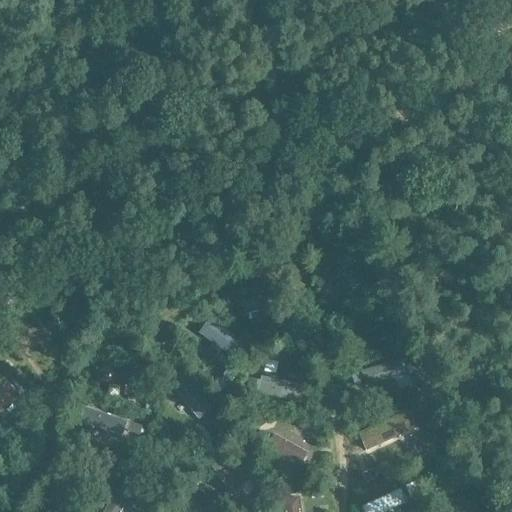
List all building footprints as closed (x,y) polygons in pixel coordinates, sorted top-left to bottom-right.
[(324,294),(336,306),(368,273),(356,261),(324,294)] [(321,290),(327,282),(322,278),(315,286),(321,290)] [(241,300),(245,315),(247,315),(249,323),(263,319),(261,311),(267,309),(268,313),(276,310),(275,307),(282,305),(278,290),(241,300)] [(201,333),(212,342),(209,345),(215,350),(218,347),(231,358),(241,346),(211,321),(201,333)] [(392,321),(353,338),(358,352),(398,335),(392,321)] [(366,389),(410,375),(404,358),(360,372),(366,389)] [(141,402),(145,365),(130,363),(127,401),(141,402)] [(0,373),(0,406),(15,389),(28,401),(40,387),(15,365),(4,377),(0,373)] [(233,366),(227,373),(232,378),(239,371),(233,366)] [(353,386),(360,383),(357,374),(350,376),(353,386)] [(211,409),(184,377),(171,388),(198,420),(211,409)] [(250,377),(246,389),(256,392),(259,379),(250,377)] [(304,387),(261,377),(257,394),(300,405),(304,387)] [(84,408),(78,424),(122,438),(127,423),(84,408)] [(216,410),(209,417),(217,426),(224,419),(216,410)] [(358,434),(365,452),(415,430),(407,412),(358,434)] [(5,421),(0,427),(0,429),(9,437),(16,430),(5,421)] [(263,431),(258,441),(265,445),(270,434),(263,431)] [(266,449),(300,467),(308,453),(274,435),(266,449)] [(222,459),(212,465),(217,472),(227,466),(222,459)] [(247,502),(237,486),(240,484),(236,476),(233,478),(227,469),(216,476),(236,508),(247,502)] [(373,470),(361,475),(365,484),(377,478),(373,470)] [(54,511),(61,504),(66,499),(72,492),(59,481),(32,511),(54,511)] [(120,511),(126,503),(129,505),(134,496),(131,494),(134,489),(121,482),(103,511),(120,511)] [(240,488),(245,498),(256,492),(250,482),(240,488)] [(414,485),(406,489),(410,498),(418,494),(414,485)] [(285,496),(295,495),(294,487),(284,488),(285,496)] [(362,511),(387,511),(392,510),(393,511),(397,511),(403,510),(401,506),(406,503),(400,489),(361,508),(362,511)] [(300,511),(299,498),(282,500),(283,511),(300,511)]
